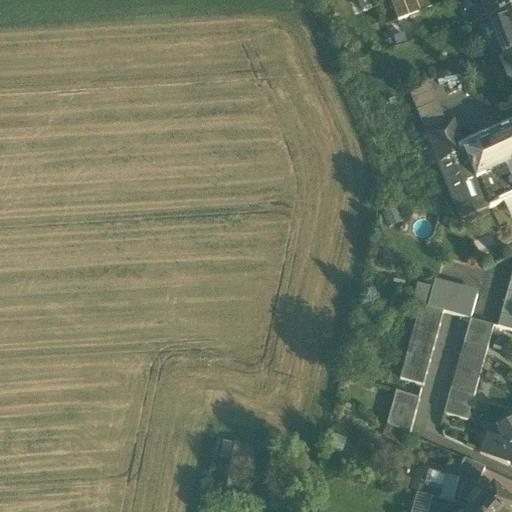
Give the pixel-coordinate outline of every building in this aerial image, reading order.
[(375,11),(370,0),(355,0),(362,15),(375,11)] [(389,0),(390,0),(398,22),(431,10),(427,0),(389,0)] [(477,11),(472,0),(460,0),(467,15),(477,11)] [(511,0),(479,0),(488,24),(492,23),(511,15),(511,0)] [(511,15),(492,23),(507,64),(511,62),(511,15)] [(408,92),(426,135),(446,126),(429,83),(408,92)] [(426,135),(439,167),(465,155),(467,154),(454,123),(446,126),(426,135)] [(511,133),(467,154),(465,155),(477,183),(506,169),(511,167),(511,133)] [(489,211),(477,183),(465,155),(439,167),(462,223),(489,211)] [(398,209),(382,216),(388,231),(404,225),(398,209)] [(511,333),(511,283),(510,283),(498,329),(511,333)] [(412,305),(420,307),(429,310),(434,290),(417,285),(412,305)] [(444,314),(471,321),(478,297),(435,285),(434,290),(429,310),(444,314)] [(400,381),(423,388),(444,314),(429,310),(420,307),(400,381)] [(471,321),(467,334),(490,340),(494,328),(471,321)] [(467,334),(464,346),(487,352),(490,340),(467,334)] [(464,346),(461,357),(484,364),(487,352),(464,346)] [(461,357),(458,369),(481,375),(484,364),(461,357)] [(458,369),(454,380),(478,387),(481,375),(458,369)] [(454,380),(451,392),(474,398),(478,387),(454,380)] [(451,392),(448,403),(471,410),(474,398),(451,392)] [(387,427),(409,437),(419,401),(396,394),(387,427)] [(468,423),(471,410),(448,403),(444,416),(468,423)] [(511,464),(511,424),(497,433),(502,441),(501,444),(487,438),(480,455),(507,467),(511,464)] [(347,442),(333,437),(328,452),(342,457),(347,442)] [(218,460),(230,463),(235,446),(223,443),(218,460)] [(249,473),(255,451),(236,445),(235,446),(230,463),(229,468),(249,473)] [(457,478),(478,487),(485,470),(465,461),(457,478)] [(429,473),(425,487),(426,488),(426,489),(443,494),(447,479),(429,473)] [(447,479),(443,494),(440,503),(453,507),(459,486),(459,483),(447,479)] [(436,502),(440,503),(443,494),(426,489),(426,488),(425,487),(414,485),(412,495),(417,497),(436,502)] [(459,486),(453,507),(470,511),(474,511),(479,508),(475,504),(478,501),(459,486)] [(479,508),(474,511),(511,511),(511,503),(495,489),(479,508)] [(433,511),(436,502),(417,497),(412,511),(433,511)] [(470,511),(453,507),(440,503),(436,502),(433,511),(470,511)]
